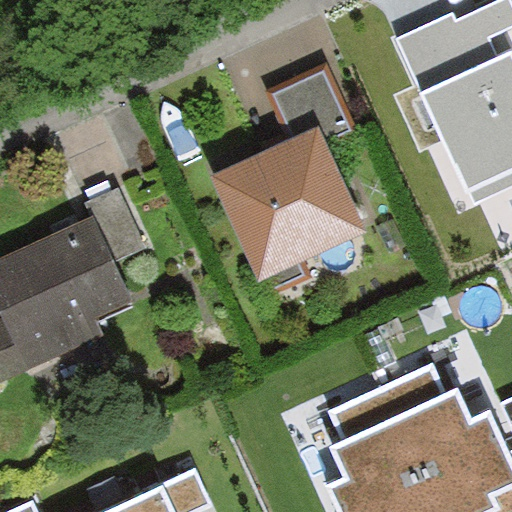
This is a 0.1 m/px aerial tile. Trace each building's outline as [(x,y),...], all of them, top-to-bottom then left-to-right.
[(511,169),(511,58),(428,96),(471,188),(511,169)] [(328,65),(271,90),(298,150),(328,138),(355,125),(328,65)] [(298,150),(221,184),(264,283),(371,237),(328,138),(298,150)] [(122,191),(96,203),(102,215),(124,262),(150,250),(122,191)] [(102,215),(0,262),(0,321),(3,327),(0,328),(0,386),(68,354),(62,342),(144,304),(124,262),(102,215)] [(351,439),(337,445),(351,476),(335,483),(348,511),(511,511),(511,451),(509,453),(489,410),(475,416),(462,387),(449,394),(435,364),(337,408),(351,439)] [(199,468),(99,511),(189,511),(214,501),(199,468)] [(11,511),(39,511),(34,502),(11,511)]
